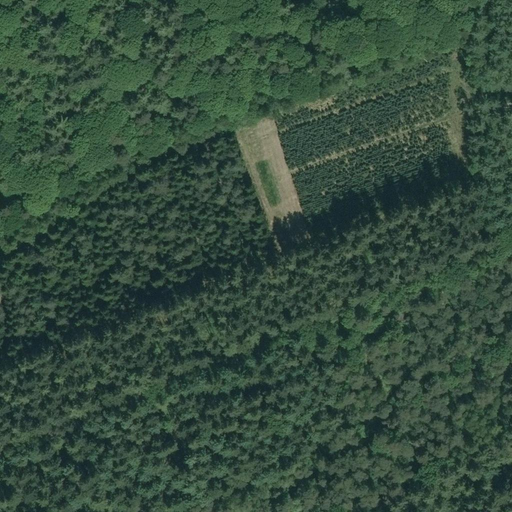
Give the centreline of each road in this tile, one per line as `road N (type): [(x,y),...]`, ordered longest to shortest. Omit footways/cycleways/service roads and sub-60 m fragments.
road 1 (track): [(0,447),(511,244)]
road 2 (track): [(213,0),(195,127)]
